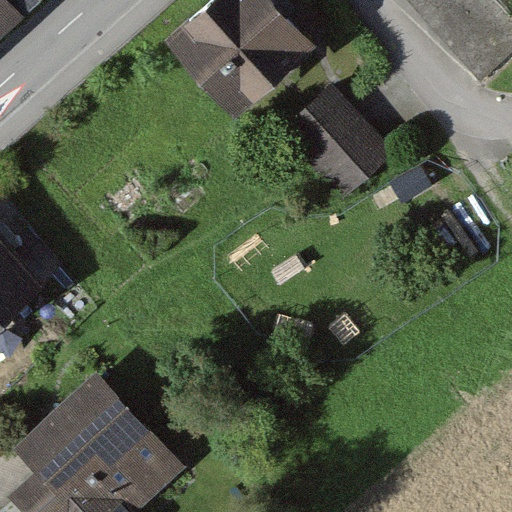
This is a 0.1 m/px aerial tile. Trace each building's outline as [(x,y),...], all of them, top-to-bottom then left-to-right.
[(0,0),(0,21),(23,0),(0,0)] [(313,34),(281,0),(206,0),(169,34),(235,106),(313,34)] [(511,50),(511,14),(498,0),(421,0),(489,72),(511,50)] [(398,152),(336,83),(286,128),(348,197),(398,152)] [(190,174),(167,194),(185,214),(208,194),(190,174)] [(135,175),(106,203),(123,221),(152,193),(135,175)] [(0,320),(48,278),(0,224),(0,320)] [(182,465),(94,371),(14,445),(36,469),(10,493),(28,511),(137,511),(135,509),(182,465)]
